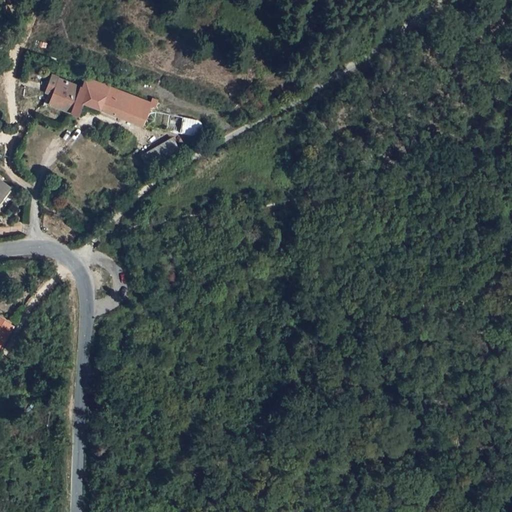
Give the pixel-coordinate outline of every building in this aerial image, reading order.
[(53,90),(57,92),(53,100),(63,104),(77,80),(59,72),(50,89),(53,90)] [(89,83),(88,84),(78,111),(88,115),(90,110),(93,103),(108,109),(152,127),(159,108),(117,88),(118,86),(95,76),(91,84),(89,83)] [(78,111),(88,84),(84,82),(77,80),(63,104),(78,111)] [(53,100),(57,92),(53,90),(46,104),(53,100)] [(93,103),(90,110),(105,116),(108,109),(93,103)] [(205,123),(166,115),(163,116),(160,117),(158,120),(157,122),(157,124),(158,126),(160,127),(201,135),(204,136),(207,135),(210,133),(212,130),(212,129),(211,126),(208,124),(205,123)] [(180,140),(149,157),(154,167),(185,150),(180,140)] [(0,201),(11,188),(0,179),(0,201)] [(3,315),(0,320),(0,331),(8,336),(16,322),(3,315)] [(0,349),(1,350),(8,336),(0,331),(0,349)]
